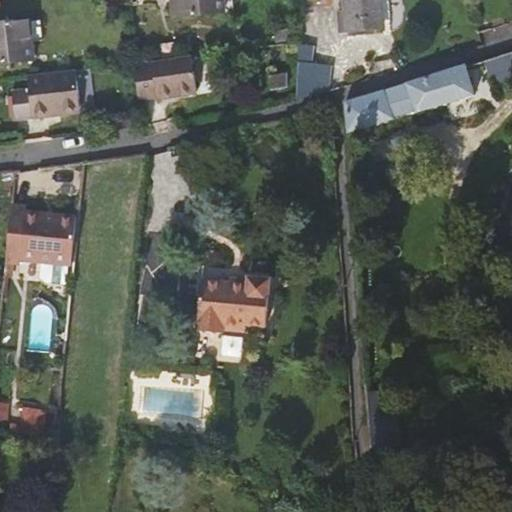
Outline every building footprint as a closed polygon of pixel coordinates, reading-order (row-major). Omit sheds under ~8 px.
[(231,0),(185,0),(186,1),(180,2),(181,16),(232,11),(231,0)] [(298,0),(283,0),(284,9),(298,10),(298,0)] [(384,28),(381,0),(342,0),(344,12),(337,13),(339,32),(384,28)] [(0,64),(34,61),(30,20),(0,23),(0,64)] [(299,40),(300,27),(275,30),(276,43),(299,40)] [(309,50),(298,50),(296,99),(326,92),(326,68),(309,67),(309,50)] [(137,100),(173,95),(172,90),(194,87),(189,56),(135,64),(132,64),(137,100)] [(473,94),(463,66),(400,86),(343,101),(346,132),(349,131),(365,126),(473,94)] [(78,70),(30,76),(31,88),(15,90),(19,120),(35,118),(52,116),(52,111),(82,107),(78,70)] [(288,85),(287,72),(269,75),(271,89),(288,85)] [(172,90),(173,95),(195,92),(194,87),(172,90)] [(52,111),(52,116),(83,113),(82,107),(52,111)] [(349,131),(350,158),(369,157),(370,156),(365,126),(349,131)] [(0,234),(9,236),(12,207),(16,171),(0,173),(0,234)] [(76,218),(24,213),(25,209),(12,207),(9,236),(6,264),(19,265),(19,261),(42,264),(40,278),(44,284),(63,286),(65,266),(71,267),(76,218)] [(245,289),(198,284),(193,335),(219,337),(220,329),(242,331),(242,329),(261,331),(266,284),(246,282),(245,289)] [(225,333),(223,353),(243,355),(244,334),(225,333)] [(0,429),(13,431),(44,435),(47,410),(22,407),(21,425),(14,424),(14,417),(0,415),(0,429)]
